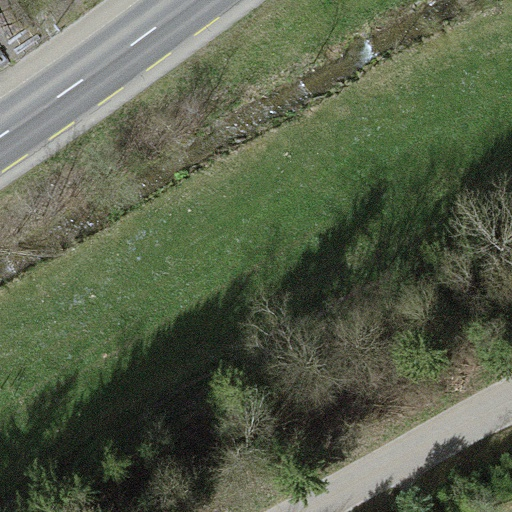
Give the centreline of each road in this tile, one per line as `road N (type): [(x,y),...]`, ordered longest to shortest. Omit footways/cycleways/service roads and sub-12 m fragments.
road 1 (unclassified): [(293,511),(511,395)]
road 2 (secondary): [(180,0),(0,127)]
